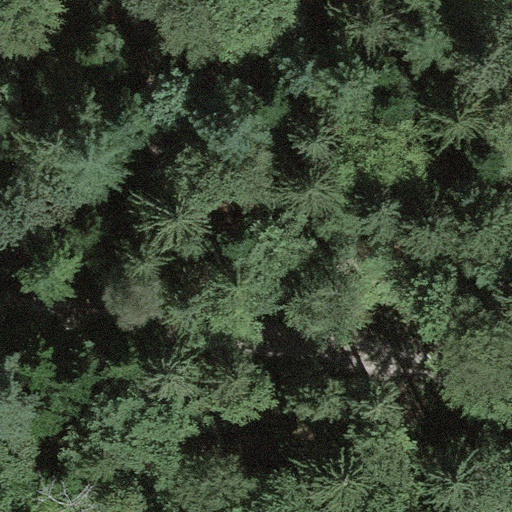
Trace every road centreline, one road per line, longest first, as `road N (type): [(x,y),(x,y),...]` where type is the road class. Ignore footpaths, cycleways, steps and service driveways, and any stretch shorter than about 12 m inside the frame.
road 1 (track): [(0,309),(55,302),(511,385)]
road 2 (track): [(0,272),(322,0)]
